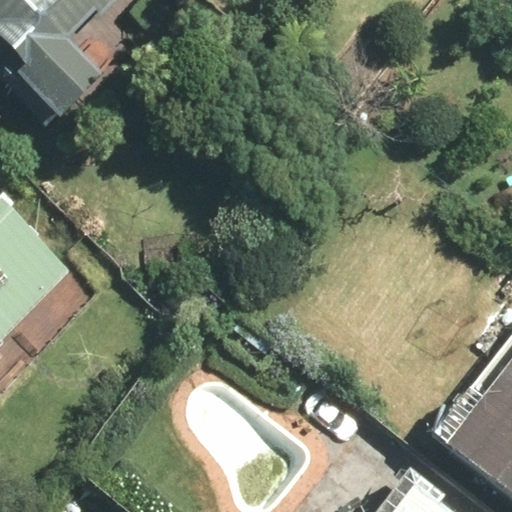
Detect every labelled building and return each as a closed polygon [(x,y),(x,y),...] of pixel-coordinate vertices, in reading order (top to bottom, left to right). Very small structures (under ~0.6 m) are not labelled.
[(0,0),(0,72),(55,126),(101,78),(79,56),(133,0),(0,0)] [(72,278),(0,203),(0,391),(23,369),(2,346),(72,278)] [(511,357),(442,448),(511,501),(511,357)] [(465,380),(435,358),(403,399),(433,422),(465,380)] [(451,511),(403,474),(372,511),(451,511)]
